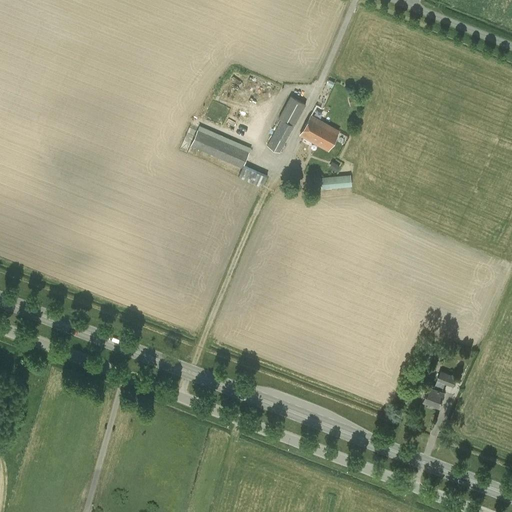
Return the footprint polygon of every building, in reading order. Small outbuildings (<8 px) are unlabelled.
[(360,94),(348,97),(350,105),(362,103),(360,94)] [(278,117),(281,118),(267,145),(280,152),(294,125),(305,103),(290,95),(278,117)] [(339,130),(311,115),(300,134),(318,145),(328,150),(339,130)] [(190,145),(242,168),(239,176),(262,186),(267,174),(244,163),(249,152),(197,129),(190,145)] [(321,188),(351,186),(350,174),(336,175),(320,177),(321,188)] [(444,391),(442,390),(444,383),(453,386),(457,376),(440,370),(434,387),(429,385),(424,400),(439,406),(444,391)]
